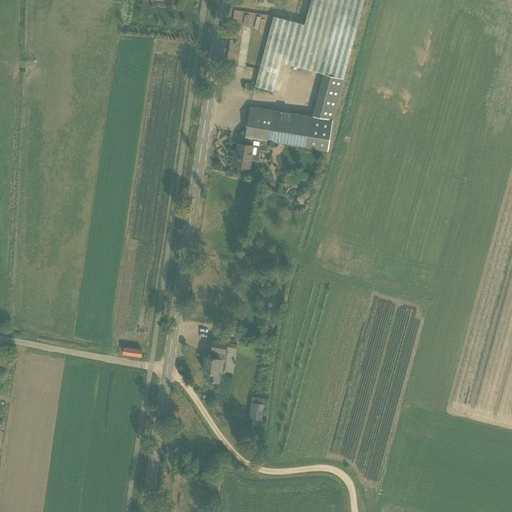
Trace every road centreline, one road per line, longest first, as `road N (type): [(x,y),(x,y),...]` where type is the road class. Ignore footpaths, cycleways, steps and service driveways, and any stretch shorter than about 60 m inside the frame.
road 1 (tertiary): [(168,370),(222,0)]
road 2 (track): [(356,511),(349,476),(337,470),(262,470),(238,457),(168,370)]
road 3 (unclassified): [(168,370),(0,339)]
road 4 (tertiary): [(146,511),(168,370)]
